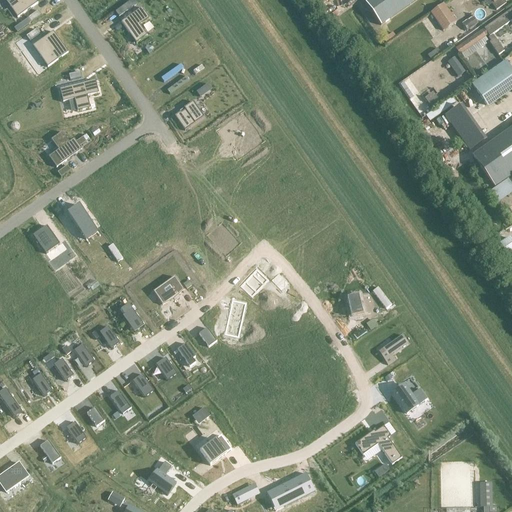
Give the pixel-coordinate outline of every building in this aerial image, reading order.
[(4,0),(17,18),(38,4),(35,0),(4,0)] [(365,0),(364,2),(381,26),(417,0),(365,0)] [(502,0),(491,0),(494,4),(492,5),(496,11),(506,4),(502,0)] [(124,5),(114,12),(117,17),(127,10),(124,5)] [(456,22),(443,5),(431,14),(443,31),(456,22)] [(141,7),(120,22),(135,43),(146,35),(139,25),(148,18),(141,7)] [(485,30),(482,33),(485,37),(488,35),(490,37),(511,20),(511,9),(508,13),(484,29),(485,30)] [(38,11),(28,18),(32,23),(42,16),(41,15),(41,16),(38,12),(38,11)] [(461,26),(466,32),(478,23),(474,17),(461,26)] [(28,25),(25,21),(20,25),(23,29),(28,25)] [(36,30),(26,36),(30,41),(39,34),(36,30)] [(53,32),(33,47),(48,68),(68,53),(53,32)] [(481,32),(456,49),(463,60),(486,44),(485,42),(487,41),(485,37),(482,33),(481,32)] [(384,40),(386,43),(395,37),(393,34),(384,40)] [(169,52),(145,69),(151,78),(172,62),(189,62),(200,68),(204,59),(191,52),(191,44),(180,44),(180,52),(169,52)] [(437,49),(427,56),(430,61),(440,54),(437,49)] [(456,57),(448,63),(458,77),(466,72),(456,57)] [(511,71),(504,60),(471,84),(486,104),(511,85),(511,71)] [(81,72),(68,75),(69,75),(70,81),(82,78),(81,72)] [(95,81),(60,90),(63,103),(74,100),(77,112),(90,109),(87,97),(99,94),(95,81)] [(455,86),(438,98),(441,101),(457,89),(455,86)] [(201,89),(196,93),(200,98),(205,95),(201,89)] [(439,102),(433,93),(425,99),(431,108),(439,102)] [(181,113),(175,117),(185,131),(204,118),(193,102),(184,109),(185,111),(181,114),(181,113)] [(457,113),(447,120),(452,127),(462,120),(465,124),(464,125),(476,143),(467,149),(469,151),(485,140),(459,105),(454,109),(457,113)] [(454,109),(444,116),(447,120),(457,113),(454,109)] [(243,116),(220,132),(227,142),(234,138),(240,147),(249,140),(254,147),(262,141),(243,116)] [(462,120),(452,127),(467,149),(476,143),(464,125),(465,124),(462,120)] [(112,124),(114,128),(96,137),(101,147),(125,135),(118,121),(112,124)] [(511,129),(473,157),(495,188),(511,175),(511,129)] [(58,151),(49,157),(56,168),(82,150),(80,147),(89,140),(86,135),(76,142),(74,139),(69,143),(62,133),(51,140),(58,151)] [(67,166),(57,173),(61,178),(60,178),(61,179),(71,171),(67,166)] [(79,206),(67,214),(81,234),(93,226),(79,206)] [(47,227),(33,236),(46,255),(60,245),(47,227)] [(220,228),(211,236),(226,253),(230,249),(231,250),(238,244),(231,236),(229,238),(220,228)] [(146,231),(140,235),(148,247),(149,246),(150,249),(145,252),(149,258),(164,247),(160,242),(156,245),(154,243),(154,242),(146,231)] [(496,249),(503,262),(511,257),(511,252),(507,243),(496,249)] [(21,255),(0,269),(0,289),(2,293),(32,271),(21,255)] [(257,270),(240,287),(252,298),(268,281),(257,270)] [(174,278),(153,293),(162,306),(184,291),(174,278)] [(188,281),(183,285),(186,289),(191,286),(188,281)] [(358,296),(347,299),(351,318),(363,315),(358,296)] [(232,302),(224,336),(238,339),(246,305),(232,302)] [(132,310),(124,316),(136,332),(144,326),(132,310)] [(364,322),(369,328),(375,323),(371,317),(364,322)] [(108,328),(100,333),(111,349),(119,344),(108,328)] [(207,329),(199,335),(209,348),(217,343),(207,329)] [(402,336),(382,349),(388,358),(408,344),(402,336)] [(186,344),(177,350),(187,364),(195,358),(186,344)] [(83,346),(74,352),(86,368),(94,362),(83,346)] [(396,361),(393,357),(385,362),(388,366),(396,361)] [(166,359),(157,365),(169,381),(177,375),(166,359)] [(62,360),(54,366),(65,382),(73,376),(62,360)] [(41,375),(33,381),(44,397),(52,391),(41,375)] [(142,375),(134,381),(145,397),(153,391),(142,375)] [(106,396),(99,386),(89,393),(96,403),(106,396)] [(404,386),(392,394),(407,415),(427,400),(419,390),(411,396),(404,386)] [(5,389),(0,393),(0,397),(15,418),(22,413),(5,389)] [(119,392),(110,398),(123,416),(131,410),(119,392)] [(95,409),(87,415),(96,428),(104,422),(95,409)] [(210,417),(204,409),(200,412),(206,420),(210,417)] [(75,423),(67,429),(78,445),(86,439),(75,423)] [(374,431),(355,445),(363,456),(378,446),(392,466),(402,459),(388,439),(391,437),(384,427),(376,433),(374,431)] [(220,438),(200,453),(210,466),(230,451),(231,451),(221,437),(220,437),(220,438)] [(48,442),(40,448),(52,465),(61,459),(48,442)] [(384,462),(378,465),(383,471),(388,468),(384,462)] [(164,463),(159,471),(165,476),(171,468),(164,463)] [(19,464),(0,477),(0,484),(6,493),(28,477),(19,464)] [(157,470),(148,483),(168,497),(177,484),(165,476),(159,471),(157,470)] [(275,490),(266,494),(275,511),(276,511),(284,508),(315,493),(315,492),(310,484),(306,474),(275,490)] [(243,490),(232,496),(237,506),(248,501),(243,490)] [(112,493),(109,498),(121,505),(124,500),(112,493)]
